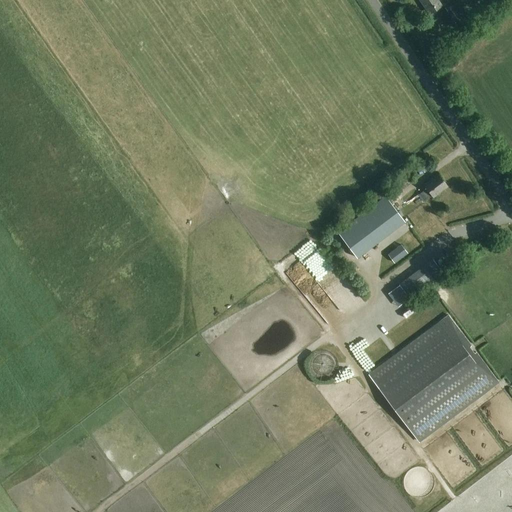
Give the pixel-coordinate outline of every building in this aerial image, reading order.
[(419,0),(429,13),(441,5),(437,0),(419,0)] [(426,189),(420,194),(425,201),(432,196),(433,198),(447,187),(438,175),(423,186),(426,189)] [(485,224),(467,224),(467,237),(485,237),(485,224)] [(401,245),(388,255),(394,263),(407,254),(401,245)] [(317,259),(309,265),(315,273),(323,267),(317,259)] [(433,259),(400,283),(410,297),(443,273),(433,259)] [(282,289),(272,294),(280,308),(290,302),(282,289)] [(241,317),(246,311),(244,310),(249,305),(246,302),(236,312),(241,317)] [(321,308),(315,313),(321,319),(327,314),(321,308)] [(498,384),(476,353),(472,355),(468,349),(471,347),(448,316),(368,375),(417,442),(497,382),(498,384)] [(396,329),(387,317),(376,324),(385,336),(396,329)] [(219,350),(213,352),(217,364),(223,362),(219,350)] [(364,372),(369,368),(359,354),(354,358),(364,372)] [(190,382),(210,367),(200,355),(181,371),(190,382)]
